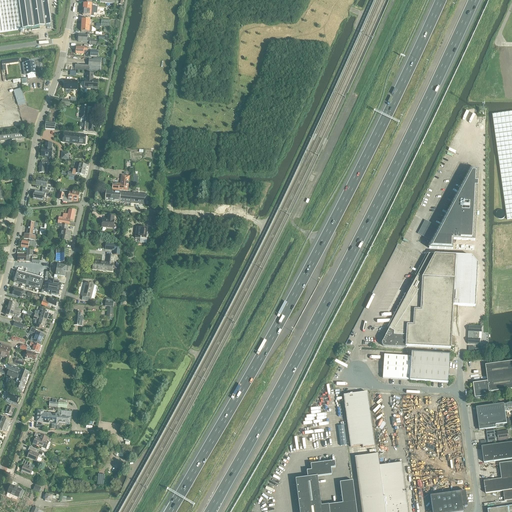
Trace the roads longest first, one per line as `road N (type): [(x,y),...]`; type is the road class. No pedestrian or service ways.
road 1 (motorway): [(440,0),(341,206),(170,511)]
road 2 (motorway): [(209,511),(370,217),(475,0)]
road 3 (unclassified): [(114,511),(266,227),(371,0)]
road 4 (residential): [(23,209),(65,40)]
road 5 (unclassified): [(460,393),(461,318),(477,314),(481,242)]
road 6 (residential): [(23,209),(93,204),(178,212)]
road 7 (unclassified): [(477,511),(460,393)]
